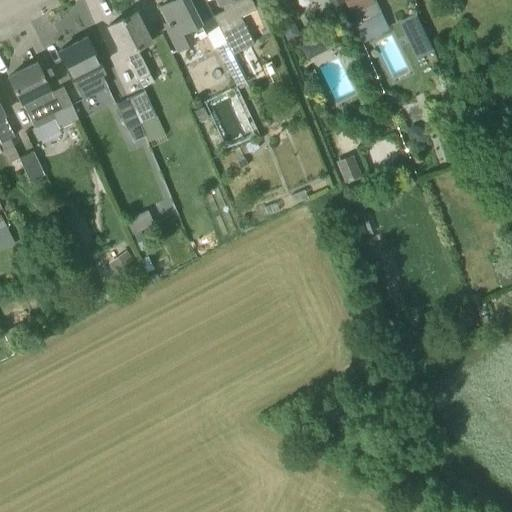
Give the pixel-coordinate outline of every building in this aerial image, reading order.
[(204,31),(217,24),(213,16),(204,0),(173,0),(160,7),(167,22),(164,24),(177,50),(207,36),(204,31)] [(213,16),(217,24),(226,42),(232,55),(254,44),(240,17),(256,9),(251,0),(218,0),(220,4),(221,3),(224,10),(213,16)] [(344,0),(350,11),(373,0),(344,0)] [(373,0),(350,11),(356,24),(380,12),(373,0)] [(140,88),(153,81),(137,50),(151,43),(136,12),(108,26),(124,57),(125,56),(140,88)] [(87,37),(58,51),(82,99),(107,87),(102,76),(105,74),(100,64),(101,64),(87,37)] [(319,44),(314,39),(307,40),(301,45),(302,54),(307,58),(313,58),(319,52),(319,44)] [(226,42),(217,47),(237,86),(246,82),(232,55),(226,42)] [(8,77),(35,128),(54,119),(61,133),(80,123),(72,105),(63,87),(52,92),(37,62),(8,77)] [(127,97),(139,124),(155,116),(143,90),(127,97)] [(139,124),(127,97),(114,104),(126,130),(128,129),(139,124)] [(204,107),(195,111),(200,122),(209,118),(204,107)] [(20,158),(10,138),(14,136),(0,108),(0,139),(4,147),(12,162),(20,158)] [(145,136),(139,124),(128,129),(133,142),(145,136)] [(410,127),(406,131),(408,137),(417,144),(424,142),(426,136),(424,130),(416,125),(410,127)] [(256,141),(245,146),(249,153),(259,149),(256,141)] [(33,151),(20,158),(19,158),(30,181),(31,181),(44,175),(33,151)] [(392,168),(404,163),(399,152),(392,155),(389,161),(392,168)] [(345,183),(362,176),(352,155),(336,162),(345,183)] [(244,158),(237,162),(240,169),(248,166),(244,158)] [(140,231),(130,235),(134,244),(144,240),(140,231)] [(68,251),(72,260),(81,256),(77,247),(68,251)] [(126,251),(108,263),(117,277),(136,264),(126,251)] [(148,256),(141,260),(147,273),(154,269),(148,256)] [(511,272),(498,277),(501,286),(511,282),(511,272)] [(11,346),(21,341),(14,327),(4,333),(11,346)]
